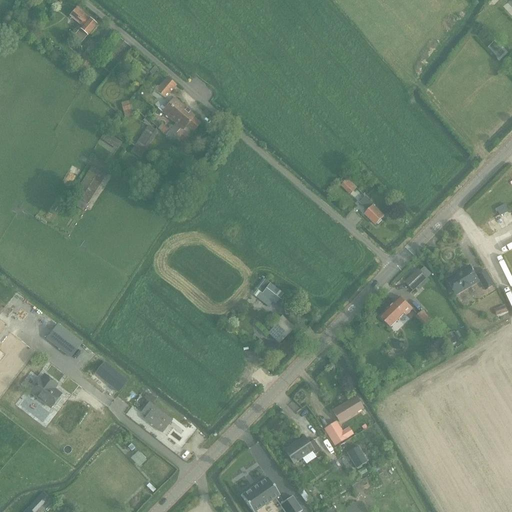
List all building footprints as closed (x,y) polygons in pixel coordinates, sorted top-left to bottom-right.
[(96,25),(76,8),(69,16),(81,27),(73,36),(81,43),(96,25)] [(500,48),(494,54),(499,59),(505,53),(500,48)] [(82,54),(74,67),(84,74),(93,61),(82,54)] [(194,116),(186,109),(174,98),(173,98),(168,94),(176,85),(166,77),(151,95),(158,102),(155,106),(162,112),(161,112),(175,124),(170,130),(162,123),(158,129),(165,135),(170,139),(180,128),(182,130),(186,125),(193,131),(200,123),(193,117),(194,116)] [(129,101),(122,102),(124,116),(131,115),(129,101)] [(148,126),(131,153),(141,159),(156,134),(157,132),(148,126)] [(118,150),(122,142),(105,132),(100,139),(118,150)] [(73,195),(87,204),(104,177),(91,168),(73,195)] [(347,179),(340,186),(350,196),(357,188),(347,179)] [(364,197),(359,203),(367,211),(364,214),(375,225),(377,224),(381,220),(384,216),(364,197)] [(497,209),(500,216),(508,212),(505,205),(497,209)] [(238,219),(228,233),(235,238),(245,224),(238,219)] [(486,290),(493,285),(485,271),(477,276),(478,276),(476,277),(470,266),(461,271),(461,273),(457,275),(456,274),(447,279),(451,286),(449,287),(452,293),(454,292),(456,294),(478,281),(480,280),(486,290)] [(405,282),(413,291),(427,278),(418,269),(405,282)] [(258,298),(268,307),(272,302),(275,304),(283,294),(269,283),(258,298)] [(400,297),(380,317),(389,326),(389,327),(390,328),(400,317),(404,314),(406,316),(412,309),(411,308),(410,308),(400,297)] [(423,311),(416,318),(419,322),(426,315),(423,311)] [(268,333),(278,343),(293,328),(281,317),(273,326),(274,327),(268,333)] [(57,324),(45,340),(69,358),(81,343),(57,324)] [(449,340),(455,337),(452,332),(446,335),(449,340)] [(105,363),(95,373),(117,392),(126,381),(105,363)] [(41,379),(40,378),(29,391),(50,407),(52,404),(54,406),(60,399),(58,397),(60,394),(53,388),(56,385),(44,375),(41,379)] [(339,422),(361,408),(355,398),(333,411),(339,422)] [(171,420),(148,403),(141,412),(146,417),(144,419),(162,432),(171,420)] [(136,410),(131,407),(126,414),(129,417),(130,417),(136,410)] [(341,432),(335,422),(324,429),(334,446),(346,439),(341,432)] [(304,437),(284,450),(293,464),(312,451),(315,454),(320,450),(313,440),(308,443),(304,437)] [(358,446),(346,453),(355,468),(367,462),(358,446)] [(137,453),(133,456),(141,465),(145,462),(137,453)] [(267,478),(241,496),(252,511),(254,511),(275,498),(284,511),(299,511),(301,511),(291,496),(282,503),(278,496),(279,495),(267,478)] [(304,486),(300,489),(307,499),(311,496),(304,486)]
